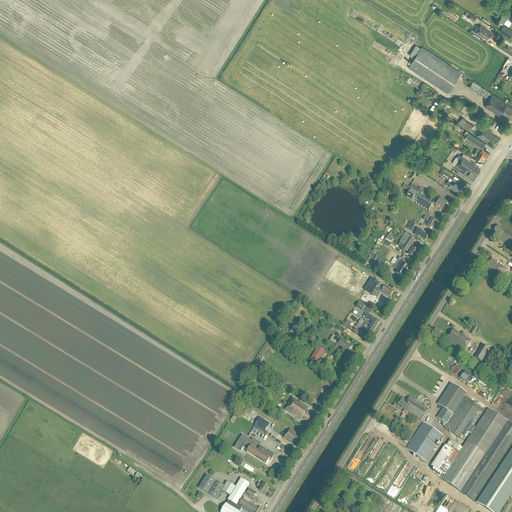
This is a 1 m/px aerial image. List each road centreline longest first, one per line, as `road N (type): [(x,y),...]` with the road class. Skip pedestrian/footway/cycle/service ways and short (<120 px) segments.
road 1 (primary): [(275,511),(505,148)]
road 2 (unclassified): [(311,511),(506,210)]
